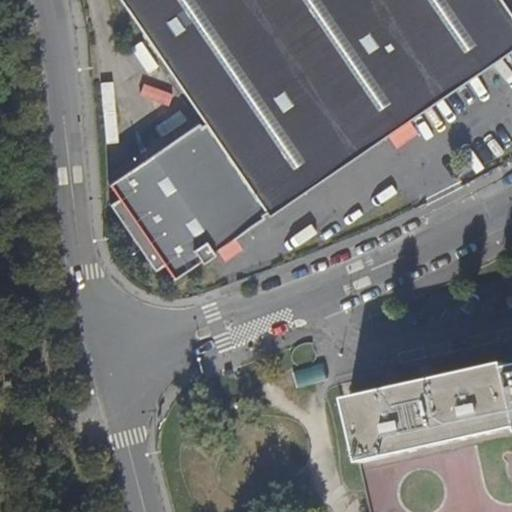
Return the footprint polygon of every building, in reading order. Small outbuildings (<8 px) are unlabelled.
[(511,49),(511,15),(501,0),(120,0),(207,126),(203,128),(200,124),(111,186),(120,199),(112,206),(157,272),(166,266),(175,279),(202,262),(203,263),(216,255),(215,253),(264,219),(262,215),(267,212),(269,216),(511,49)] [(145,74),(157,69),(145,43),(133,49),(145,74)] [(142,81),(134,88),(153,107),(161,100),(142,81)] [(348,397),(362,461),(511,427),(511,367),(509,368),(508,363),(348,397)] [(511,511),(511,427),(362,461),(359,462),(369,511),(511,511)]
